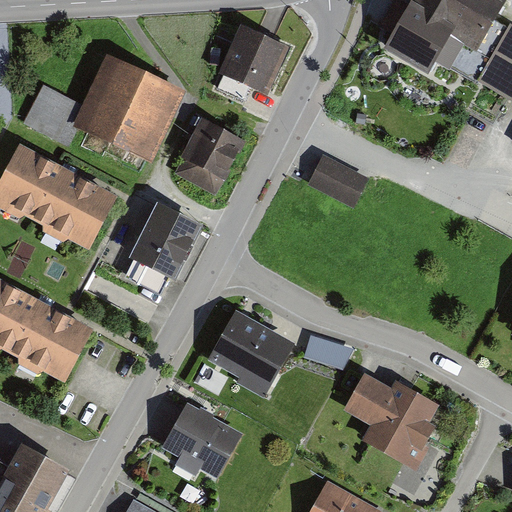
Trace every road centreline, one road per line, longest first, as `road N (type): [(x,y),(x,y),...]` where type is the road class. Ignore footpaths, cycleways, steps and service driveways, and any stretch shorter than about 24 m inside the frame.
road 1 (residential): [(509,398),(417,348),(316,313),(215,258)]
road 2 (residential): [(73,511),(215,258)]
road 3 (residential): [(215,258),(329,36),(329,0)]
road 4 (tertiary): [(152,0),(0,8)]
road 5 (residential): [(446,511),(509,398)]
